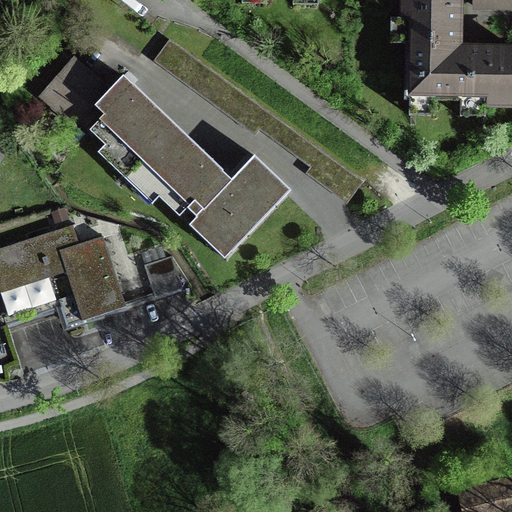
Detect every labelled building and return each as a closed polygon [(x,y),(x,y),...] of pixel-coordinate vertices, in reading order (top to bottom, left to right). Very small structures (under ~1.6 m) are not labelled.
[(462,47),(462,0),(407,0),(406,101),(511,102),(511,47),(470,47),(462,47)] [(477,0),(477,7),(509,8),(508,0),(477,0)] [(309,169),(305,175),(347,206),(363,184),(170,40),(153,62),(255,138),(259,132),(309,169)] [(72,60),(64,53),(33,91),(40,97),(39,99),(74,128),(109,86),(74,58),(72,60)] [(187,217),(195,224),(232,185),(123,82),(118,87),(94,112),(103,121),(89,136),(105,151),(97,158),(153,211),(159,204),(180,224),(187,217)] [(255,161),(232,185),(195,224),(188,231),(225,266),(292,196),(255,161)] [(81,323),(125,308),(102,239),(88,244),(77,247),(71,227),(16,246),(15,243),(1,247),(2,250),(0,250),(0,293),(64,272),(81,323)] [(153,299),(181,290),(171,258),(143,267),(153,299)] [(511,511),(511,479),(457,493),(462,511),(511,511)]
